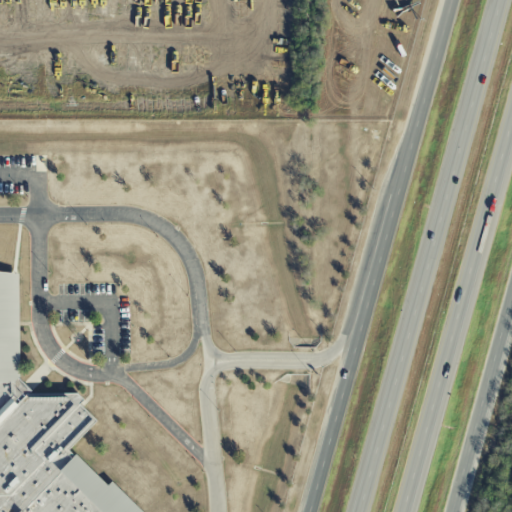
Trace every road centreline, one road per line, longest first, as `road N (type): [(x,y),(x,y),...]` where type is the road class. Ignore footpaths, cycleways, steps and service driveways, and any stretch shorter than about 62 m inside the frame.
road 1 (motorway): [(498,0),(355,511)]
road 2 (secondary): [(450,0),(309,511)]
road 3 (motorway): [(409,511),(511,141)]
road 4 (secondary): [(455,511),(511,311)]
